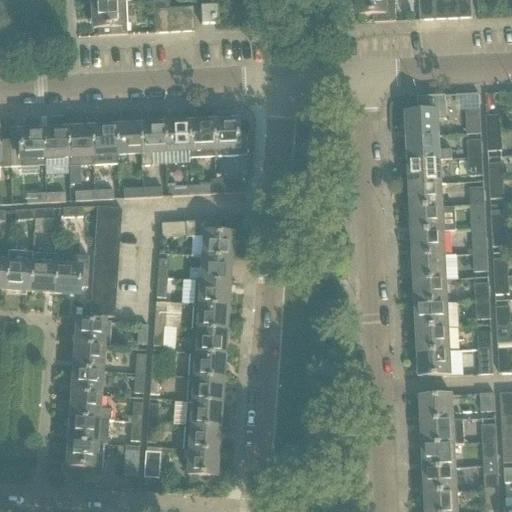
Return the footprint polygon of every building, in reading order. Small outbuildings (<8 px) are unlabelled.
[(387,0),(357,0),(358,17),(373,16),(374,24),(395,23),(394,5),(387,5),(387,0)] [(434,21),(432,0),(418,0),(419,22),(434,21)] [(444,0),(432,0),(434,21),(446,21),(444,0)] [(457,0),(444,0),(446,21),(458,20),(457,0)] [(469,0),(457,0),(458,20),(471,19),(469,0)] [(167,3),(152,4),(152,12),(167,11),(167,3)] [(118,4),(91,6),(92,30),(96,30),(96,38),(107,38),(126,37),(124,4),(118,4)] [(216,25),(215,7),(199,8),(200,25),(216,25)] [(179,10),(167,11),(168,35),(181,34),(179,10)] [(192,10),(179,10),(181,34),(193,33),(192,10)] [(167,11),(152,12),(154,35),(160,35),(168,35),(167,11)] [(406,129),(403,129),(403,131),(406,130),(406,139),(438,137),(437,121),(446,121),(444,97),(416,98),(417,114),(405,114),(406,129)] [(479,111),(465,112),(466,136),(480,135),(479,111)] [(220,124),(211,124),(212,159),(245,157),(249,157),(248,126),(235,127),(235,117),(219,118),(220,124)] [(485,117),(486,135),(500,135),(500,117),(485,117)] [(147,127),(138,128),(140,158),(140,169),(151,168),(151,157),(164,156),(162,127),(162,121),(147,121),(147,127)] [(211,124),(186,125),(188,155),(188,160),(212,159),(211,124)] [(163,127),(162,127),(164,156),(187,155),(188,155),(186,125),(163,127)] [(138,128),(114,129),(116,159),(140,158),(138,128)] [(114,129),(90,130),(92,168),(116,167),(116,159),(114,129)] [(90,130),(66,132),(68,168),(68,170),(80,169),(92,168),(90,130)] [(66,132),(42,133),(43,163),(44,167),(44,170),(68,168),(66,132)] [(17,142),(7,142),(9,169),(19,168),(44,167),(43,163),(42,133),(17,134),(17,142)] [(500,135),(486,135),(487,153),(501,152),(500,135)] [(407,153),(404,153),(404,154),(407,154),(408,163),(439,161),(439,162),(452,161),(451,151),(439,152),(438,137),(406,139),(407,153)] [(0,169),(9,169),(7,142),(0,142),(0,169)] [(467,144),(468,160),(482,159),(481,143),(467,144)] [(164,156),(165,167),(189,166),(188,160),(188,155),(164,156)] [(165,167),(164,156),(151,157),(151,168),(165,167)] [(482,159),(468,160),(469,179),(483,178),(482,159)] [(409,178),(409,187),(441,185),(439,162),(439,161),(408,163),(409,177),(406,177),(406,178),(409,178)] [(488,165),(489,183),(503,183),(502,164),(488,165)] [(80,169),(68,170),(68,175),(69,185),(80,184),(80,169)] [(219,181),(219,196),(244,195),(243,180),(219,181)] [(503,183),(489,183),(489,201),(504,200),(503,183)] [(410,202),(410,211),(442,209),(441,185),(409,187),(410,201),(407,201),(407,202),(410,202)] [(209,186),(191,187),(191,192),(189,193),(189,198),(210,197),(209,186)] [(191,192),(191,187),(170,188),(171,199),(189,198),(189,193),(191,192)] [(161,189),(143,190),(143,195),(140,195),(141,200),(161,199),(161,189)] [(143,195),(143,190),(122,191),(123,201),(141,200),(140,195),(143,195)] [(469,191),(470,208),(485,207),(484,191),(469,191)] [(95,197),(92,197),(92,203),(112,202),(112,192),(95,193),(95,197)] [(95,193),(73,194),(74,204),(92,203),(92,197),(95,197),(95,193)] [(47,200),(44,200),(44,206),(64,205),(64,195),(46,196),(47,200)] [(46,196),(25,197),(26,207),(44,206),(44,200),(47,200),(46,196)] [(470,208),(471,232),(486,231),(485,207),(470,208)] [(96,209),(95,221),(120,223),(121,211),(96,209)] [(411,226),(412,235),(443,233),(442,209),(410,211),(411,225),(408,225),(408,226),(411,226)] [(82,210),(62,211),(63,220),(82,220),(82,210)] [(34,217),(31,217),(31,222),(52,221),(53,221),(52,211),(33,212),(34,217)] [(34,217),(33,212),(13,213),(14,223),(31,222),(31,217),(34,217)] [(490,213),(491,231),(506,230),(505,212),(490,213)] [(95,221),(94,233),(119,235),(120,223),(95,221)] [(190,258),(202,259),(228,261),(230,236),(218,235),(218,222),(160,226),(161,240),(191,238),(190,258)] [(506,230),(491,231),(492,249),(507,248),(506,230)] [(471,232),(472,256),(487,255),(486,231),(471,232)] [(94,233),(93,245),(118,247),(119,235),(94,233)] [(413,250),(413,259),(444,257),(443,233),(412,235),(412,249),(410,249),(410,250),(413,250)] [(93,245),(92,257),(117,259),(118,247),(93,245)] [(6,261),(5,292),(29,294),(31,256),(7,254),(6,261)] [(487,255),(472,256),(473,275),(488,275),(487,255)] [(31,256),(29,294),(53,295),(55,257),(31,256)] [(55,257),(53,295),(78,297),(78,291),(86,291),(87,271),(88,260),(55,257)] [(92,257),(92,269),(117,271),(117,259),(92,257)] [(414,273),(411,273),(411,274),(414,274),(414,283),(446,281),(458,281),(457,257),(444,257),(413,259),(414,273)] [(201,273),(200,283),(227,285),(228,261),(202,259),(201,273)] [(493,261),(494,279),(508,278),(507,260),(493,261)] [(158,262),(157,279),(161,279),(161,282),(166,282),(168,262),(158,262)] [(92,269),(91,281),(116,283),(117,271),(92,269)] [(508,278),(494,279),(495,297),(509,296),(508,278)] [(157,279),(155,300),(165,301),(165,300),(166,282),(161,282),(161,279),(157,279)] [(91,281),(90,294),(115,295),(116,283),(91,281)] [(415,298),(416,307),(447,305),(446,281),(414,283),(415,297),(412,297),(412,298),(415,298)] [(194,283),(192,307),(225,309),(227,285),(200,283),(194,283)] [(474,288),(475,304),(489,303),(489,287),(474,288)] [(90,294),(89,306),(114,307),(115,295),(90,294)] [(489,303),(475,304),(476,322),(490,322),(489,303)] [(416,322),(417,331),(448,329),(447,305),(416,307),(416,321),(414,321),(414,322),(416,322)] [(114,307),(89,306),(88,318),(113,319),(114,307)] [(192,307),(191,331),(223,333),(225,309),(192,307)] [(154,309),(153,327),(158,327),(158,330),(163,331),(164,310),(154,309)] [(510,309),(495,310),(496,327),(511,327),(510,309)] [(76,323),(74,348),(102,349),(108,350),(110,325),(76,323)] [(511,326),(511,327),(496,327),(497,346),(511,345),(511,326)] [(136,346),(146,347),(147,327),(137,327),(136,346)] [(158,327),(153,327),(151,348),(162,348),(163,331),(158,330),(158,327)] [(417,345),(418,355),(450,353),(448,329),(417,331),(417,344),(415,344),(415,346),(417,345)] [(191,331),(189,355),(222,357),(223,333),(191,331)] [(477,334),(478,352),(492,351),(491,333),(477,334)] [(74,348),(72,372),(100,374),(102,349),(74,348)] [(492,351),(478,352),(479,376),(493,376),(492,351)] [(419,369),(416,369),(416,370),(419,370),(419,379),(451,378),(463,377),(462,352),(450,353),(418,355),(419,369)] [(189,355),(187,379),(220,382),(222,357),(189,355)] [(511,356),(497,357),(498,375),(511,374),(511,356)] [(135,358),(134,377),(138,377),(138,375),(144,375),(146,358),(135,358)] [(151,358),(150,375),(155,376),(155,379),(160,379),(160,378),(161,359),(151,358)] [(72,372),(71,396),(99,398),(100,374),(72,372)] [(134,377),(133,396),(143,396),(144,375),(138,375),(138,377),(134,377)] [(150,375),(148,397),(159,397),(160,378),(160,379),(155,379),(155,376),(150,375)] [(187,379),(186,403),(218,406),(220,382),(187,379)] [(511,394),(499,396),(500,406),(511,405),(511,394)] [(71,396),(69,420),(97,422),(107,422),(110,423),(111,413),(98,412),(98,410),(99,398),(71,396)] [(494,396),(480,396),(481,413),(495,413),(494,396)] [(452,398),(420,399),(421,414),(421,424),(421,425),(453,423),(453,422),(452,398)] [(186,403),(184,428),(217,430),(218,406),(186,403)] [(132,406),(131,425),(135,426),(135,423),(141,423),(142,407),(142,406),(132,405),(132,406)] [(511,405),(500,406),(501,414),(501,418),(511,417),(511,405)] [(148,406),(147,424),(152,424),(151,427),(157,427),(157,426),(158,408),(158,407),(148,406)] [(511,417),(501,418),(501,429),(511,428),(511,417)] [(69,420),(68,444),(95,446),(102,446),(106,447),(107,422),(97,422),(69,420)] [(131,425),(129,444),(140,445),(141,423),(135,423),(135,426),(131,425)] [(453,423),(421,425),(422,437),(422,447),(423,449),(454,447),(464,447),(463,423),(453,423)] [(147,424),(145,445),(156,446),(157,427),(151,427),(152,424),(147,424)] [(495,427),(481,428),(482,445),(496,444),(495,427)] [(184,428),(182,452),(215,454),(217,430),(184,428)] [(511,428),(501,429),(502,441),(511,440),(511,428)] [(511,440),(502,441),(503,453),(511,452),(511,440)] [(95,446),(68,444),(66,469),(81,470),(81,480),(99,481),(102,446),(95,446)] [(496,444),(482,445),(483,463),(497,462),(496,444)] [(454,447),(423,449),(424,471),(455,470),(454,447)] [(124,448),(122,478),(137,479),(139,449),(124,448)] [(215,454),(182,452),(188,453),(187,477),(214,479),(215,454)] [(511,452),(503,453),(503,465),(503,466),(511,465),(511,452)] [(144,455),(143,480),(158,481),(160,456),(144,455)] [(425,487),(425,495),(457,493),(455,470),(424,471),(424,473),(420,473),(421,488),(425,487)] [(498,476),(484,477),(484,494),(499,493),(498,476)] [(425,495),(425,511),(457,511),(457,493),(425,495)] [(499,493),(484,494),(485,511),(500,511),(499,493)]
